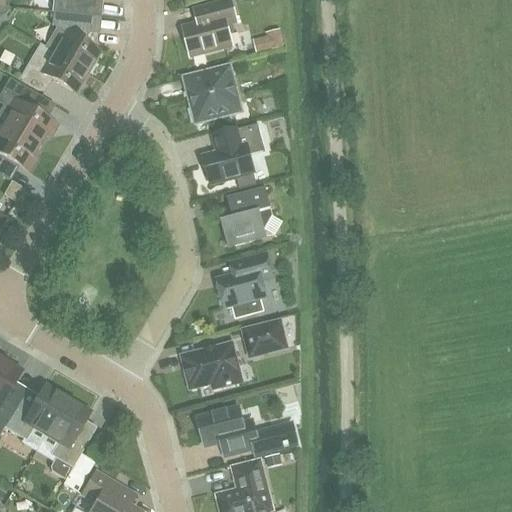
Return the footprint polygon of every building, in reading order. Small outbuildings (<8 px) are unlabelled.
[(85,17),(86,0),(67,0),(54,3),(53,14),(85,17)] [(191,58),(232,47),(229,36),(233,35),(235,31),(232,20),(236,19),(231,1),(201,9),(204,20),(201,24),(183,29),(191,58)] [(91,18),(85,17),(53,14),(52,26),(65,34),(53,53),(88,74),(100,53),(76,39),(79,34),(89,35),(91,18)] [(281,31),(267,35),(268,38),(254,42),(257,56),(286,48),(281,31)] [(75,94),(88,74),(53,53),(42,46),(22,81),(44,94),(52,81),(75,94)] [(196,125),(242,113),(231,67),(184,79),(196,125)] [(49,139),(57,127),(29,111),(36,99),(9,82),(0,97),(0,104),(8,109),(6,113),(11,115),(4,127),(39,148),(45,137),(49,139)] [(0,124),(0,160),(2,157),(29,173),(36,161),(32,158),(39,148),(4,127),(0,124)] [(243,148),(239,130),(213,137),(218,155),(205,158),(212,185),(239,178),(240,181),(255,177),(247,147),(243,148)] [(228,249),(267,238),(265,231),(273,217),(266,189),(227,199),(233,220),(222,223),(228,249)] [(230,265),(234,277),(218,281),(225,309),(231,308),(235,322),(255,317),(251,302),(266,299),(262,282),(274,279),(267,255),(243,261),(230,265)] [(253,329),(260,356),(288,349),(281,322),(253,329)] [(214,391),(242,384),(233,345),(182,357),(191,391),(212,385),(214,391)] [(0,435),(4,429),(17,408),(16,407),(5,400),(21,373),(0,360),(0,435)] [(46,436),(67,401),(45,387),(30,413),(17,405),(16,407),(17,408),(4,429),(26,442),(34,429),(46,436)] [(79,459),(86,446),(74,439),(89,414),(67,401),(46,436),(58,443),(50,456),(55,459),(50,468),(51,473),(66,481),(73,470),(79,459)] [(206,448),(219,445),(222,458),(237,454),(258,449),(260,456),(278,451),(273,430),(256,434),(253,423),(243,425),(239,410),(198,420),(206,448)] [(281,463),(279,455),(266,458),(268,467),(281,463)] [(79,459),(73,470),(86,477),(92,467),(79,459)] [(270,511),(273,511),(260,462),(233,469),(239,491),(218,497),(221,511),(270,511)] [(135,511),(128,508),(135,496),(95,473),(82,496),(96,504),(91,511),(135,511)]
